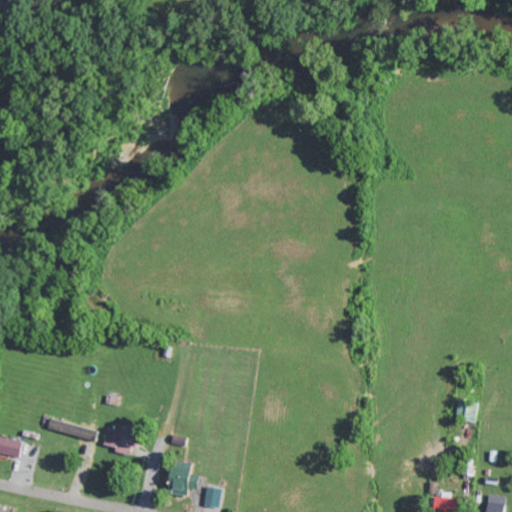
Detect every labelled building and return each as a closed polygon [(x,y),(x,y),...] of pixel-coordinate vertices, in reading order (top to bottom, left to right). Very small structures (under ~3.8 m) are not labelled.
[(152,432),(126,425),(125,430),(113,427),(108,446),(138,454),(141,443),(148,444),(152,432)] [(28,440),(2,437),(0,452),(26,456),(28,440)] [(181,472),(176,493),(195,497),(199,476),(181,472)] [(227,488),(212,486),(209,505),(224,507),(227,488)] [(432,498),(430,511),(459,511),(461,497),(440,495),(440,498),(432,498)]
